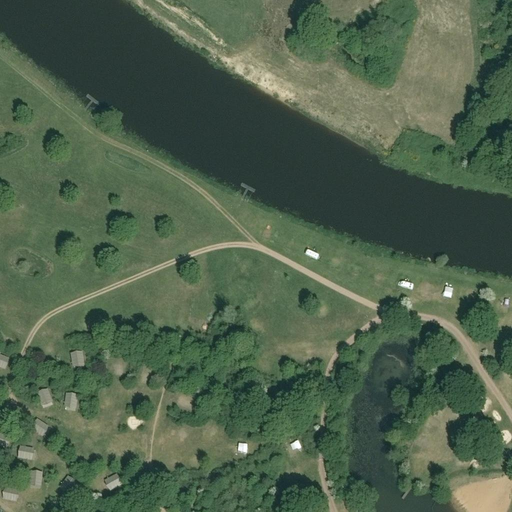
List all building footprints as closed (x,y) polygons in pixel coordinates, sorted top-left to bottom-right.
[(271,240),(275,227),(264,224),(260,237),(271,240)] [(284,246),(294,250),(297,243),(287,239),(284,246)] [(315,259),(318,249),(308,247),(306,256),(315,259)] [(328,264),(339,266),(341,256),(330,254),(328,264)] [(357,259),(352,273),(360,276),(365,262),(357,259)] [(376,267),(373,282),(384,284),(387,269),(376,267)] [(398,287),(407,289),(409,280),(400,277),(398,287)] [(50,357),(56,346),(50,343),(45,354),(50,357)] [(125,371),(126,359),(116,359),(116,371),(125,371)] [(143,365),(142,378),(154,378),(154,366),(143,365)] [(198,402),(191,405),(196,416),(203,413),(198,402)] [(102,430),(106,426),(98,419),(94,423),(102,430)] [(511,439),(509,435),(502,439),(506,445),(511,440),(511,439)] [(232,453),(237,451),(239,454),(248,450),(243,440),(229,446),(232,453)] [(427,470),(430,460),(418,457),(415,467),(427,470)] [(4,497),(13,498),(15,489),(6,487),(4,497)]
